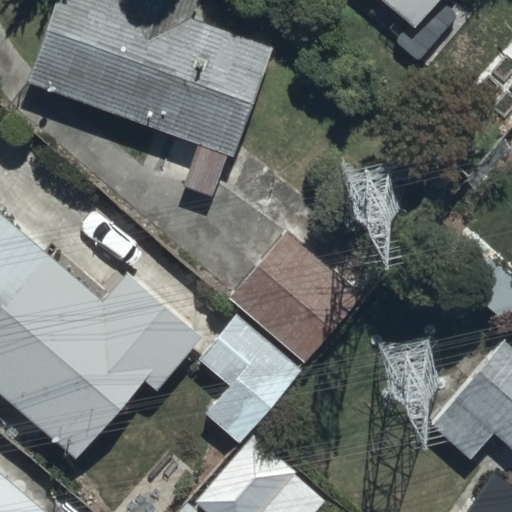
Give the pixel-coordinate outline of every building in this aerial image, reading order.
[(54,0),(27,81),(182,136),(167,177),(210,192),(225,150),(234,154),(271,48),(189,19),(195,0),(54,0)] [(395,0),(418,19),(434,0),(395,0)] [(157,387),(205,331),(126,266),(104,293),(0,206),(0,386),(80,453),(144,377),(157,387)] [(358,294),(288,231),(229,296),(300,359),(358,294)] [(511,258),(493,241),(457,278),(502,320),(511,319),(511,258)] [(301,369),(236,314),(199,357),(229,383),(207,408),(241,438),(301,369)] [(511,343),(504,337),(433,421),(474,455),(496,429),(511,441),(511,343)] [(251,433),(193,496),(211,511),(309,511),(321,498),(251,433)] [(0,511),(52,511),(0,466),(0,511)] [(511,511),(511,479),(495,467),(463,511),(511,511)]
